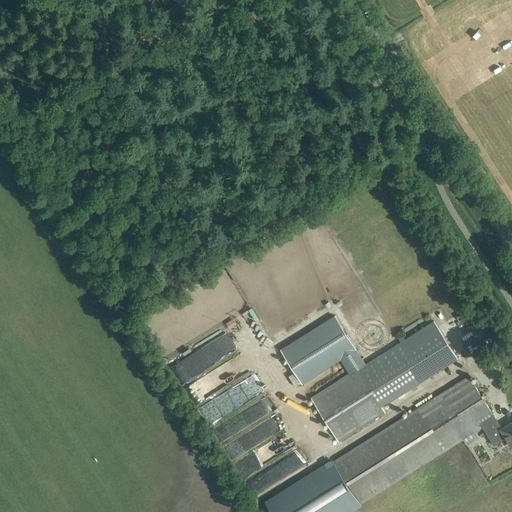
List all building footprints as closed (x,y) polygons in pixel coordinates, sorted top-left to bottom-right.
[(277,260),(285,247),(277,243),(270,255),(277,260)] [(228,290),(220,293),(223,303),(231,301),(228,290)] [(198,306),(201,312),(207,309),(204,303),(198,306)] [(441,369),(457,359),(433,321),(417,331),(365,364),(356,349),(335,316),(281,350),(302,383),(340,359),(349,374),(311,398),(338,441),(368,422),(364,417),(441,369)] [(470,344),(472,349),(490,342),(488,337),(470,344)] [(203,379),(214,396),(259,368),(255,362),(261,358),(256,350),(245,357),(243,354),(203,379)] [(496,419),(469,376),(334,461),(361,503),(482,427),(494,445),(506,438),(509,442),(511,441),(511,442),(511,421),(501,428),(495,419),(496,419)] [(273,387),(235,409),(239,415),(234,417),(237,423),(263,407),(268,415),(284,405),(273,387)] [(218,396),(227,416),(235,413),(226,393),(218,396)] [(296,425),(253,453),(263,469),(268,466),(277,480),(285,474),(288,478),(324,454),(315,442),(310,445),(296,425)] [(472,446),(479,462),(488,458),(481,442),(472,446)] [(350,511),(360,506),(333,461),(325,466),(323,463),(263,501),(269,511),(350,511)]
